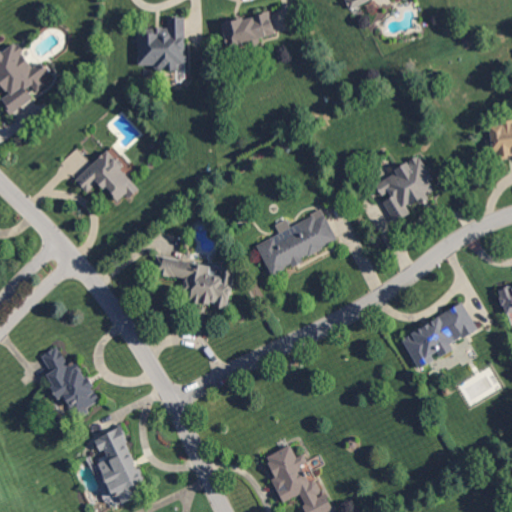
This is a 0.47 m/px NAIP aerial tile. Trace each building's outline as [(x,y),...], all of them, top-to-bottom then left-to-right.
[(369,0),(370,1),(360,6),(352,10),(351,10),(346,0),(369,0)] [(276,33),(273,34),(260,38),(261,41),(258,45),(253,46),(251,45),(249,44),(248,41),(243,43),(244,46),(232,49),(231,49),(230,49),(223,24),(237,20),(240,19),(245,18),(245,19),(271,12),(271,13),(276,33)] [(172,18),(185,18),(185,56),(187,56),(187,61),(186,61),(186,65),(177,65),(177,71),(157,72),(154,69),(154,66),(138,66),(137,29),(168,28),(168,17),(172,17),(172,18)] [(18,45),(21,44),(25,50),(26,51),(24,53),(34,68),(43,62),(44,63),(50,73),(43,78),(48,85),(38,91),(34,85),(28,89),(35,99),(33,100),(11,115),(5,107),(7,105),(3,99),(10,94),(3,83),(0,85),(0,54),(17,43),(18,45)] [(511,156),(509,157),(509,159),(496,160),(495,152),(488,153),(486,139),(491,139),(491,134),(492,134),(491,126),(503,125),(502,121),(511,120),(511,156)] [(134,185),(139,190),(137,192),(130,200),(126,195),(117,204),(106,193),(104,190),(98,184),(88,194),(78,183),(76,181),(78,179),(79,179),(88,170),(92,166),(93,165),(107,151),(108,152),(113,158),(123,168),(121,171),(126,177),(128,178),(134,185)] [(420,159),(422,158),(435,179),(431,181),(436,189),(428,194),(431,198),(427,201),(424,203),(423,204),(421,200),(413,205),(411,204),(408,206),(412,213),(401,220),(397,222),(386,203),(394,197),(391,191),(384,196),(377,185),(383,182),(398,173),(396,170),(397,170),(410,162),(411,164),(412,163),(411,161),(419,156),(420,159)] [(317,220),(326,216),(327,218),(338,238),(338,239),(323,247),(324,248),(310,256),(310,254),(303,258),(305,262),(300,264),(298,265),(297,266),(295,267),(293,263),(286,267),(286,269),(285,270),(282,271),(279,273),(274,275),(261,250),(260,249),(259,246),(264,243),(274,238),(274,237),(298,225),(300,224),(315,216),(317,220)] [(222,276),(223,270),(223,269),(223,268),(232,270),(233,270),(232,274),(235,274),(234,277),(233,282),(232,289),(227,310),(221,309),(215,308),(216,303),(212,302),(211,302),(210,306),(209,305),(208,305),(204,304),(191,302),(192,298),(183,296),(187,279),(154,272),(156,260),(157,256),(158,256),(177,260),(182,261),(191,263),(194,264),(195,264),(197,264),(209,267),(210,267),(211,268),(210,273),(211,274),(219,275),(222,276)] [(511,316),(511,313),(509,314),(506,305),(504,305),(502,298),(503,298),(501,291),(511,286),(511,316)] [(463,339),(462,338),(451,345),(454,350),(442,358),(439,352),(433,356),(436,361),(430,364),(421,370),(404,341),(407,340),(406,339),(425,327),(429,325),(443,316),(444,316),(443,315),(445,314),(463,303),(465,306),(476,324),(479,330),(467,337),(463,339)] [(69,367),(77,362),(82,369),(81,370),(87,379),(89,377),(91,380),(94,384),(96,389),(95,390),(102,401),(88,409),(90,413),(78,421),(72,412),(70,408),(71,407),(65,397),(60,400),(53,389),(52,388),(55,387),(49,377),(48,376),(53,373),(44,358),(44,357),(47,356),(46,354),(54,349),(54,351),(58,348),(69,367)] [(448,397),(445,396),(443,394),(444,390),(447,389),(450,389),(452,392),(451,396),(448,397)] [(136,461),(136,462),(134,462),(137,467),(138,471),(142,469),(148,481),(138,486),(142,494),(132,499),(133,501),(124,505),(123,504),(120,496),(115,498),(113,494),(111,495),(108,486),(109,485),(100,466),(99,464),(110,459),(106,450),(105,449),(101,451),(96,442),(101,440),(100,438),(104,436),(120,428),(119,426),(122,424),(123,425),(128,436),(126,436),(129,443),(127,444),(136,461)] [(354,449),(351,448),(350,446),(350,443),(354,441),(357,442),(358,445),(357,448),(354,449)] [(298,457),(304,453),(305,455),(309,462),(306,464),(303,465),(305,469),(312,482),(316,479),(317,481),(317,482),(323,492),(318,495),(320,497),(326,493),(335,509),(334,510),(330,511),(307,511),(304,505),(307,504),(302,494),(286,502),(280,492),(280,491),(278,488),(277,487),(274,479),(278,477),(270,464),(270,463),(272,462),(270,457),(271,457),(292,446),(293,447),(298,457)]
